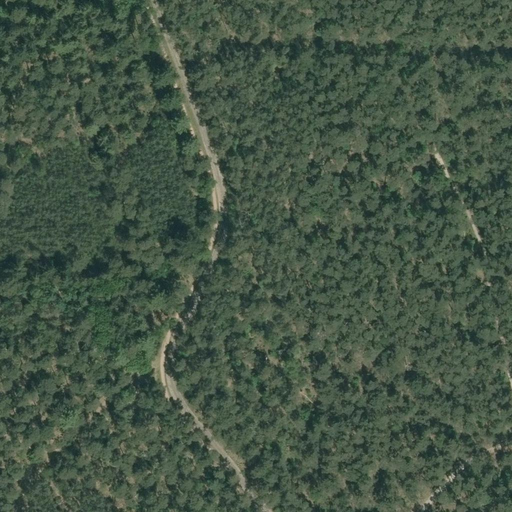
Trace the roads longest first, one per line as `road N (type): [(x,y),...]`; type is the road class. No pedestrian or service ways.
road 1 (track): [(151,0),(222,204),(212,265),(170,364)]
road 2 (track): [(170,364),(180,400),(264,511)]
road 3 (track): [(511,436),(478,448),(413,511)]
